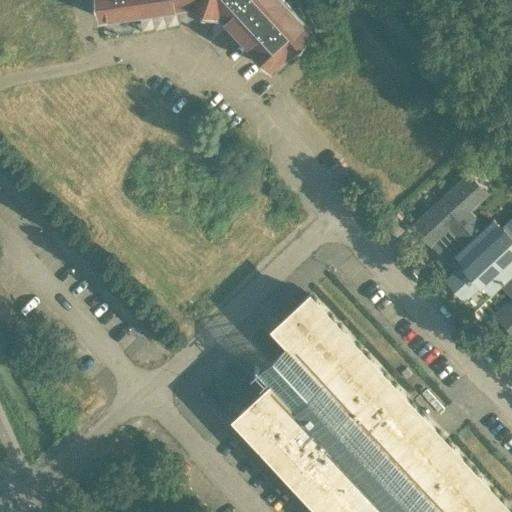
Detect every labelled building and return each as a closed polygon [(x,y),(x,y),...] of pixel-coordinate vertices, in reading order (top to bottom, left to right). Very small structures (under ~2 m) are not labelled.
[(312,43),(305,36),(314,28),(288,0),(94,0),(97,17),(136,11),(138,22),(158,19),(157,8),(187,4),(186,1),(188,0),(189,3),(216,13),(217,12),(270,68),(287,53),(293,60),(312,43)] [(281,90),(314,120),(345,85),(323,66),(316,74),(305,64),(281,90)] [(468,174),(414,225),(431,243),(432,243),(457,269),(447,279),(465,297),(482,281),(488,287),(497,279),(511,294),(511,302),(498,315),(511,329),(511,217),(501,227),(493,219),(484,227),(468,209),(486,193),(468,174)] [(392,223),(383,231),(391,240),(400,232),(392,223)] [(278,327),(289,338),(325,377),(293,406),(273,385),(246,411),(245,410),(239,414),(329,511),(432,511),(442,503),(449,511),(494,511),(498,508),(499,509),(505,505),(310,295),(305,300),(306,302),(278,327)]
